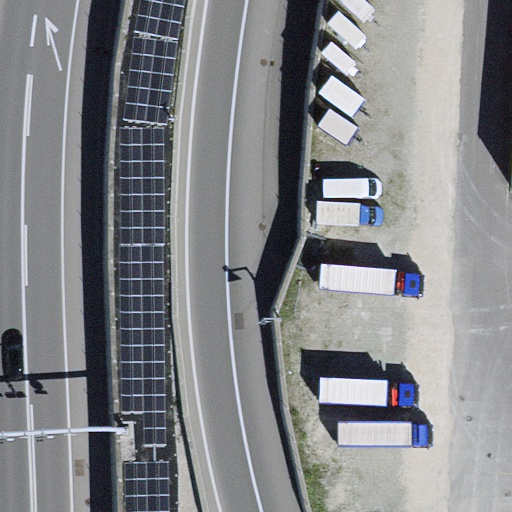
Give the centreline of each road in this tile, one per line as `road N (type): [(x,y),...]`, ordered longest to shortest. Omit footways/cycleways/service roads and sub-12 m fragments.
road 1 (motorway): [(246,511),(213,344),(203,187),(223,0)]
road 2 (motorway): [(47,511),(34,190),(48,0)]
